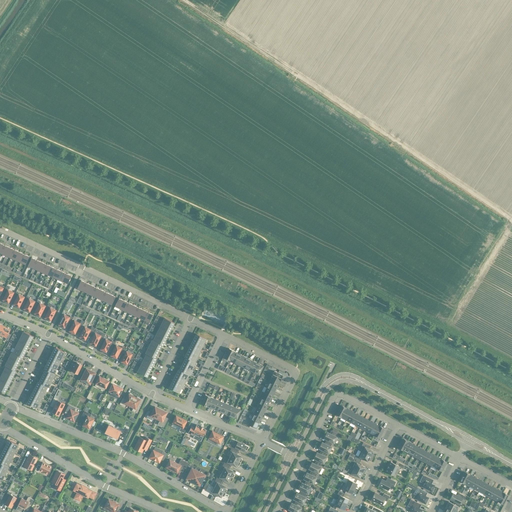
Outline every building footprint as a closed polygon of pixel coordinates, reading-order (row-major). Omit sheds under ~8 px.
[(4,245),(1,253),(6,256),(9,248),(4,245)] [(9,248),(6,256),(10,258),(14,250),(9,248)] [(15,260),(19,252),(14,250),(10,258),(15,260)] [(20,262),(24,254),(19,252),(15,260),(20,262)] [(20,262),(25,265),(29,257),(24,254),(20,262)] [(31,258),(28,266),(33,268),(36,260),(31,258)] [(36,260),(33,268),(38,270),(41,262),(36,260)] [(41,262),(38,270),(43,273),(46,265),(41,262)] [(43,273),(47,275),(51,267),(46,265),(43,273)] [(47,275),(52,277),(56,269),(51,267),(47,275)] [(61,271),(56,269),(52,277),(57,279),(61,271)] [(61,271),(57,279),(62,282),(66,274),(61,271)] [(71,276),(66,274),(62,282),(67,284),(71,276)] [(77,288),(82,291),(86,283),(81,280),(77,288)] [(91,285),(86,283),(82,291),(87,293),(91,285)] [(92,295),(96,287),(91,285),(87,293),(92,295)] [(9,289),(6,287),(3,293),(6,294),(3,300),(4,301),(3,302),(7,304),(7,302),(8,303),(14,293),(8,290),(9,289)] [(97,298),(100,290),(96,287),(92,295),(97,298)] [(100,290),(97,298),(102,300),(105,292),(100,290)] [(19,293),(16,291),(13,297),(16,298),(13,304),(14,305),(13,306),(17,308),(18,307),(19,307),(24,297),(19,294),(19,293)] [(102,300),(106,302),(110,294),(105,292),(102,300)] [(115,297),(110,294),(106,302),(111,305),(115,297)] [(30,297),(27,296),(24,301),(27,303),(24,309),(25,309),(24,311),(28,313),(28,311),(29,312),(35,301),(29,299),(30,297)] [(118,298),(115,306),(120,309),(123,301),(118,298)] [(40,302),(37,300),(34,306),(37,307),(34,313),(35,314),(34,315),(38,317),(39,316),(40,316),(45,306),(40,303),(40,302)] [(128,303),(123,301),(120,309),(125,311),(128,303)] [(125,311),(129,313),(133,305),(128,303),(125,311)] [(51,306),(48,305),(45,310),(48,312),(45,318),(46,318),(45,320),(49,322),(49,320),(50,321),(56,310),(50,308),(51,306)] [(133,305),(129,313),(134,316),(138,308),(133,305)] [(134,316),(139,318),(143,310),(138,308),(134,316)] [(139,318),(144,320),(148,312),(143,310),(139,318)] [(144,320),(149,323),(153,315),(148,312),(144,320)] [(67,322),(70,323),(73,318),(70,316),(69,317),(64,314),(62,319),(61,318),(60,321),(58,325),(59,325),(59,327),(63,329),(63,327),(64,328),(67,322)] [(162,323),(171,327),(174,323),(165,318),(162,323)] [(74,321),(69,331),(70,331),(69,333),(73,335),(74,333),(75,334),(78,328),(81,329),(84,322),(81,320),(80,323),(74,321)] [(162,323),(160,327),(169,332),(171,327),(162,323)] [(84,340),(85,340),(88,334),(91,335),(95,328),(92,326),(90,329),(85,327),(79,337),(80,338),(80,339),(83,341),(84,340)] [(10,330),(4,327),(0,335),(6,338),(10,330)] [(169,332),(160,327),(158,331),(157,331),(167,336),(169,332)] [(167,336),(157,331),(155,336),(165,341),(167,336)] [(21,336),(30,341),(33,336),(24,332),(21,336)] [(99,340),(101,342),(105,334),(102,333),(100,336),(95,333),(90,343),(91,344),(90,345),(94,347),(94,346),(96,346),(99,340)] [(194,339),(203,343),(206,339),(196,334),(194,339)] [(19,340),(28,345),(30,341),(21,336),(19,340)] [(152,340),(162,346),(165,341),(155,336),(152,340)] [(109,346),(112,348),(115,342),(111,340),(111,342),(105,339),(100,349),(101,350),(100,351),(104,353),(105,352),(106,352),(109,346)] [(194,339),(192,343),(201,348),(203,343),(194,339)] [(17,345),(26,349),(28,345),(19,340),(17,345)] [(150,345),(159,349),(161,345),(162,346),(152,340),(150,345)] [(201,348),(192,343),(190,347),(200,352),(199,352),(201,348)] [(15,349),(24,354),(26,349),(17,345),(15,349)] [(119,352),(122,354),(125,348),(122,347),(121,348),(116,345),(110,355),(111,356),(111,357),(115,359),(115,358),(116,358),(119,352)] [(159,349),(150,345),(148,349),(157,354),(159,349)] [(200,352),(190,347),(187,352),(198,357),(200,352)] [(55,348),(53,352),(62,357),(64,352),(55,348)] [(12,353),(22,358),(24,354),(15,349),(13,353),(12,353)] [(148,349),(146,353),(156,358),(155,358),(157,354),(148,349)] [(229,360),(234,351),(229,349),(227,352),(226,352),(225,354),(226,354),(224,358),(229,360)] [(126,364),(127,365),(130,359),(133,360),(135,354),(132,353),(132,354),(126,351),(121,362),(122,362),(121,363),(125,365),(126,364)] [(229,360),(234,363),(238,354),(234,352),(234,351),(229,360)] [(62,357),(53,352),(51,356),(60,361),(62,357)] [(198,357),(187,352),(185,357),(195,362),(198,357)] [(22,358),(12,353),(9,357),(19,362),(21,358),(22,358)] [(156,358),(146,353),(143,358),(153,363),(156,358)] [(238,354),(234,363),(239,365),(243,356),(238,354)] [(58,365),(60,361),(51,356),(49,361),(58,365)] [(248,359),(243,356),(239,365),(244,367),(248,359)] [(19,362),(9,357),(7,361),(16,366),(19,362)] [(195,362),(185,357),(186,358),(184,362),(193,366),(195,362)] [(141,363),(151,368),(153,363),(143,358),(141,363)] [(248,359),(244,367),(249,370),(253,361),(248,359)] [(5,366),(15,371),(14,370),(16,366),(7,361),(5,366)] [(47,365),(56,370),(58,365),(49,361),(47,365)] [(254,372),(258,364),(253,361),(249,370),(254,372)] [(182,366),(191,371),(193,366),(184,362),(182,366)] [(77,374),(82,365),(76,363),(75,365),(73,364),(70,370),(77,374)] [(151,368),(141,363),(142,364),(140,368),(149,372),(151,368)] [(258,364),(254,372),(258,375),(263,366),(258,364)] [(267,364),(263,373),(265,374),(269,367),(271,369),(272,367),(267,364)] [(47,365),(44,369),(55,374),(54,374),(56,370),(47,365)] [(4,370),(13,375),(15,371),(5,366),(6,366),(4,370)] [(191,371),(182,366),(180,370),(179,370),(189,375),(191,371)] [(149,372),(140,368),(137,372),(146,377),(149,372)] [(43,374),(53,379),(55,374),(44,369),(44,370),(45,370),(43,374)] [(89,377),(92,372),(86,369),(80,380),(90,384),(93,379),(89,377)] [(13,375),(4,370),(2,375),(11,379),(13,375)] [(179,370),(176,375),(186,380),(189,375),(179,370)] [(271,377),(280,381),(283,376),(274,371),(271,377)] [(50,383),(53,379),(43,374),(41,378),(50,383)] [(11,379),(2,375),(0,378),(0,379),(9,384),(11,379)] [(186,380),(176,375),(174,379),(184,385),(186,380)] [(105,388),(109,381),(99,376),(96,383),(94,386),(97,388),(99,385),(105,388)] [(269,382),(277,386),(280,381),(271,377),(272,377),(269,382)] [(38,382),(48,387),(50,383),(41,378),(39,383),(38,382)] [(9,384),(0,379),(0,384),(7,388),(9,384)] [(184,385),(174,379),(172,384),(181,388),(183,384),(184,385)] [(48,388),(48,387),(38,382),(36,387),(45,391),(47,387),(48,388)] [(266,387),(274,391),(277,386),(269,382),(266,387)] [(119,396),(122,389),(112,384),(109,391),(113,393),(111,396),(117,399),(119,396)] [(181,388),(172,384),(169,388),(178,393),(181,388)] [(43,395),(45,391),(36,387),(34,391),(43,395)] [(262,392),(272,397),(274,391),(266,387),(264,392),(262,391),(262,392)] [(41,400),(43,395),(34,391),(32,395),(41,400)] [(259,397),(269,402),(272,397),(262,392),(259,397)] [(130,406),(134,397),(132,396),(133,395),(129,393),(129,394),(128,394),(125,400),(122,398),(119,404),(125,407),(126,404),(130,406)] [(201,404),(206,407),(211,395),(209,394),(208,396),(205,395),(204,399),(202,398),(201,400),(203,401),(201,404)] [(29,399),(39,404),(41,400),(32,395),(29,399)] [(58,399),(54,397),(50,404),(54,406),(52,412),(58,415),(64,404),(58,401),(58,399)] [(137,406),(140,400),(140,399),(140,398),(137,397),(136,398),(134,397),(130,406),(133,408),(132,411),(137,413),(140,407),(137,406)] [(207,406),(212,408),(215,399),(210,397),(207,406)] [(259,397),(261,398),(258,403),(266,407),(269,402),(259,397)] [(36,408),(39,404),(29,399),(27,404),(36,408)] [(220,401),(215,399),(212,408),(217,410),(220,401)] [(225,404),(220,401),(217,410),(222,412),(225,404)] [(258,403),(256,408),(264,412),(266,407),(258,403)] [(226,415),(230,406),(225,404),(222,412),(226,415)] [(75,408),(68,405),(64,413),(67,415),(66,418),(74,422),(78,413),(74,411),(75,408)] [(230,406),(226,415),(231,417),(235,408),(230,406)] [(341,417),(346,408),(341,406),(336,415),(341,418),(341,417)] [(156,420),(161,410),(155,407),(152,413),(149,411),(146,418),(151,420),(152,418),(156,420)] [(235,408),(231,417),(236,419),(240,410),(235,408)] [(253,414),(261,418),(264,412),(256,408),(253,414)] [(341,417),(346,420),(350,411),(346,408),(341,417)] [(164,419),(166,413),(161,410),(156,420),(159,421),(157,425),(164,428),(167,420),(164,419)] [(86,428),(87,428),(89,428),(94,419),(89,417),(91,414),(84,411),(80,419),(84,421),(82,426),(86,428)] [(350,411),(346,420),(351,422),(355,413),(350,411)] [(355,413),(351,422),(355,425),(360,416),(355,413)] [(250,419),(258,423),(261,418),(253,414),(250,419)] [(184,426),(186,421),(176,416),(175,418),(174,417),(172,421),(173,421),(172,423),(181,427),(179,431),(184,433),(186,428),(184,426)] [(355,425),(360,427),(365,419),(360,416),(355,425)] [(250,419),(248,424),(256,428),(258,423),(250,419)] [(365,419),(360,427),(365,430),(369,421),(365,419)] [(370,432),(374,424),(369,421),(365,430),(370,432)] [(370,432),(374,435),(379,426),(374,424),(370,432)] [(112,437),(117,439),(119,434),(125,437),(128,430),(125,428),(123,432),(108,425),(104,433),(109,435),(108,436),(112,438),(112,437)] [(203,437),(207,430),(203,428),(200,426),(200,427),(196,425),(195,428),(191,426),(188,433),(193,436),(195,433),(203,437)] [(384,429),(379,426),(374,435),(374,436),(379,439),(384,429)] [(217,442),(216,445),(221,447),(224,442),(221,441),(223,437),(219,434),(216,433),(212,431),(209,438),(217,442)] [(327,432),(326,433),(326,434),(325,434),(324,437),(324,438),(333,443),(337,437),(335,437),(337,434),(331,431),(329,434),(327,432)] [(147,450),(152,440),(146,437),(144,440),(140,437),(134,449),(142,452),(144,448),(147,450)] [(408,442),(403,439),(398,448),(403,450),(408,442)] [(7,445),(16,449),(18,445),(9,440),(7,445)] [(328,454),(331,447),(330,447),(332,444),(326,441),(324,444),(322,442),(321,444),(320,444),(318,447),(319,447),(318,449),(328,454)] [(246,451),(249,447),(245,445),(244,445),(237,442),(235,447),(233,446),(231,448),(237,451),(238,449),(244,452),(244,450),(246,451)] [(408,442),(403,450),(408,453),(412,444),(408,442)] [(360,452),(372,457),(374,454),(372,453),(373,451),(367,448),(369,445),(363,443),(361,446),(363,446),(360,452)] [(417,447),(412,444),(408,453),(412,455),(417,447)] [(14,454),(16,449),(7,445),(4,449),(14,454)] [(417,447),(412,455),(417,458),(422,449),(417,447)] [(240,458),(241,457),(235,454),(237,451),(231,448),(230,451),(232,453),(230,457),(241,463),(242,459),(240,458)] [(4,449),(2,453),(11,458),(14,454),(4,449)] [(422,460),(427,452),(422,449),(417,458),(422,460)] [(149,457),(150,458),(159,462),(158,462),(159,462),(160,459),(163,461),(167,454),(162,451),(161,454),(153,450),(149,457)] [(317,452),(316,453),(315,455),(315,454),(313,457),(314,458),(313,459),(323,464),(326,457),(325,457),(327,454),(321,451),(319,454),(317,452)] [(356,456),(354,458),(360,461),(361,459),(368,462),(369,460),(370,461),(372,457),(360,452),(358,456),(356,455),(356,456)] [(431,454),(427,452),(422,460),(427,463),(431,454)] [(9,462),(11,458),(2,453),(0,458),(9,462)] [(431,454),(427,463),(431,466),(436,457),(431,454)] [(31,470),(37,459),(30,455),(26,461),(24,460),(20,466),(24,468),(24,467),(31,470)] [(0,457),(0,462),(8,467),(7,466),(9,462),(0,458),(0,457)] [(241,463),(230,457),(227,462),(225,461),(224,464),(229,466),(230,464),(236,467),(237,465),(239,466),(241,463)] [(441,459),(436,457),(431,466),(436,468),(441,459)] [(359,464),(360,461),(354,458),(353,461),(355,462),(352,468),(364,473),(366,470),(364,469),(365,467),(359,464)] [(186,469),(188,463),(181,459),(178,464),(169,459),(165,467),(177,473),(178,470),(182,472),(184,468),(186,469)] [(441,471),(446,462),(441,459),(436,468),(441,471)] [(318,474),(321,467),(320,467),(322,464),(316,461),(314,464),(311,463),(310,465),(310,464),(308,467),(309,468),(308,469),(318,474)] [(402,469),(404,465),(396,461),(395,464),(390,462),(389,465),(388,465),(386,469),(387,469),(385,472),(394,476),(399,467),(402,469)] [(0,468),(6,471),(8,467),(0,462),(0,468)] [(48,475),(52,467),(42,462),(40,466),(38,465),(35,470),(38,472),(39,470),(48,475)] [(233,472),(228,469),(229,466),(224,464),(222,467),(224,468),(222,472),(233,478),(235,474),(233,473),(233,472)] [(192,468),(186,479),(199,486),(205,475),(192,468)] [(364,473),(352,468),(350,473),(360,478),(361,476),(362,477),(364,473)] [(64,475),(57,471),(51,482),(56,484),(54,488),(60,491),(65,481),(62,480),(63,480),(62,479),(64,475)] [(313,484),(316,478),(315,477),(317,474),(311,471),(309,474),(306,473),(305,475),(303,478),(304,478),(303,479),(313,484)] [(233,478),(222,472),(220,477),(217,476),(216,479),(222,482),(223,479),(228,482),(229,480),(231,481),(233,478)] [(465,483),(464,483),(469,475),(464,472),(459,482),(464,484),(465,483)] [(431,492),(434,486),(430,484),(431,483),(433,480),(423,475),(420,481),(423,483),(422,487),(424,488),(427,490),(428,490),(431,492)] [(464,483),(465,483),(469,486),(474,477),(469,475),(464,483)] [(474,488),(479,480),(474,477),(469,486),(474,488)] [(25,484),(14,478),(12,481),(23,487),(25,484)] [(226,487),(220,484),(222,482),(216,479),(214,482),(217,483),(214,488),(225,493),(227,490),(225,489),(226,487)] [(345,484),(354,489),(357,484),(348,479),(346,484),(345,484)] [(388,490),(390,486),(393,487),(395,482),(389,479),(387,482),(382,479),(381,480),(380,479),(378,483),(379,483),(378,485),(383,487),(382,489),(387,491),(387,490),(388,490)] [(483,482),(479,480),(474,488),(479,491),(483,482)] [(301,483),(301,484),(300,485),(298,488),(299,488),(298,489),(308,494),(311,488),(310,487),(311,484),(305,481),(304,484),(301,483)] [(483,482),(479,491),(484,494),(488,485),(483,482)] [(92,492),(86,488),(86,487),(81,485),(81,486),(77,484),(76,485),(74,484),(72,487),(74,489),(74,490),(78,492),(76,495),(81,498),(83,495),(88,497),(88,496),(90,497),(92,492)] [(354,489),(345,484),(346,484),(344,484),(342,489),(352,494),(354,489)] [(488,496),(493,487),(488,485),(484,494),(488,496)] [(424,496),(424,495),(425,495),(426,492),(417,487),(414,494),(417,496),(416,499),(418,500),(418,501),(421,502),(425,504),(428,498),(424,496)] [(493,499),(498,490),(493,487),(488,496),(493,499)] [(225,493),(214,488),(212,493),(214,494),(214,495),(215,496),(216,495),(221,497),(222,496),(224,497),(225,493)] [(498,501),(502,493),(498,490),(493,499),(498,501)] [(11,508),(11,507),(16,498),(10,495),(11,493),(8,491),(3,500),(6,502),(5,504),(7,505),(7,506),(11,508)] [(303,504),(306,498),(305,497),(306,494),(300,491),(299,494),(296,493),(295,495),(293,498),(294,498),(293,499),(303,504)] [(337,494),(340,496),(337,500),(347,505),(349,503),(348,502),(349,500),(343,497),(344,494),(339,491),(337,494)] [(382,497),(375,493),(371,500),(382,505),(384,500),(387,502),(389,496),(384,494),(382,497)] [(453,493),(450,499),(455,502),(460,504),(463,499),(464,500),(466,497),(459,493),(458,496),(453,493)] [(502,493),(498,501),(503,504),(507,495),(502,493)] [(29,508),(34,500),(28,497),(26,501),(21,498),(19,503),(18,503),(16,506),(17,506),(16,509),(22,511),(23,511),(26,507),(29,508)] [(119,511),(116,510),(119,505),(108,499),(104,507),(113,511),(119,511)] [(346,508),(347,505),(337,500),(336,500),(334,505),(332,508),(335,509),(337,506),(344,510),(345,508),(346,508)] [(420,504),(411,500),(408,506),(411,508),(409,511),(410,511),(420,511),(422,510),(418,508),(418,507),(419,508),(420,504)] [(291,503),(291,504),(290,505),(289,505),(288,508),(289,508),(288,509),(293,511),(298,511),(301,508),(300,507),(301,504),(295,501),(294,504),(291,503)] [(448,502),(446,507),(454,511),(458,507),(459,507),(461,505),(460,504),(455,502),(454,505),(448,502)]
